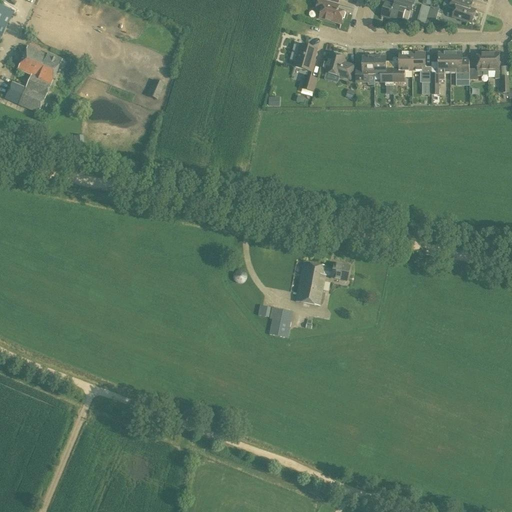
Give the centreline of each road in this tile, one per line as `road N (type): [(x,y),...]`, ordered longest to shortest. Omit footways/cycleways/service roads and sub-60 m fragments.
road 1 (track): [(511,264),(0,164)]
road 2 (track): [(407,511),(0,349)]
road 3 (residential): [(511,28),(495,37),(358,39)]
road 4 (track): [(93,388),(43,511)]
